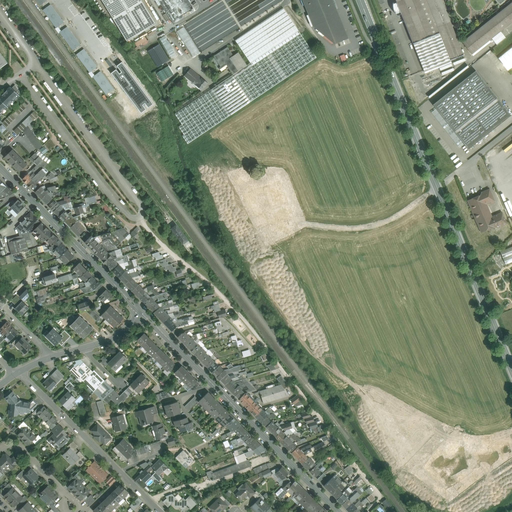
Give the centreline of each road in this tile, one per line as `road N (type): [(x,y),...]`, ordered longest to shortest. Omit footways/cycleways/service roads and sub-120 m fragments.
road 1 (unclassified): [(390,321),(274,96),(327,60),(290,0)]
road 2 (primary): [(359,0),(474,279)]
road 3 (residential): [(0,167),(141,312)]
road 4 (residential): [(212,384),(338,511)]
